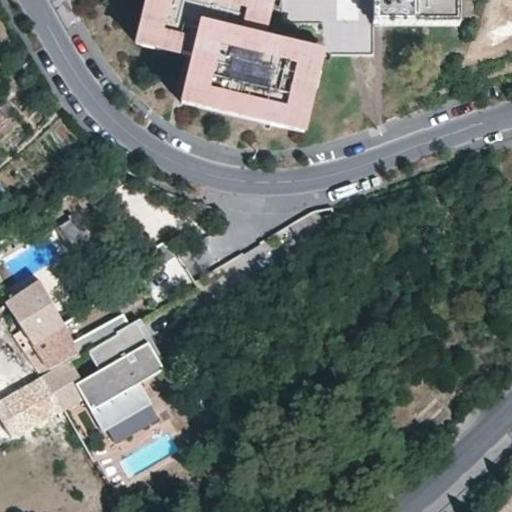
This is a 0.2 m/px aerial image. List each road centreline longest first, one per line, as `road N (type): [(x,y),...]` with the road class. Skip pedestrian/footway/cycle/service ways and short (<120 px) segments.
road 1 (residential): [(511,115),(335,174),(232,179),(170,159),(119,121),(73,65),(36,0)]
road 2 (secondary): [(400,511),(511,405)]
